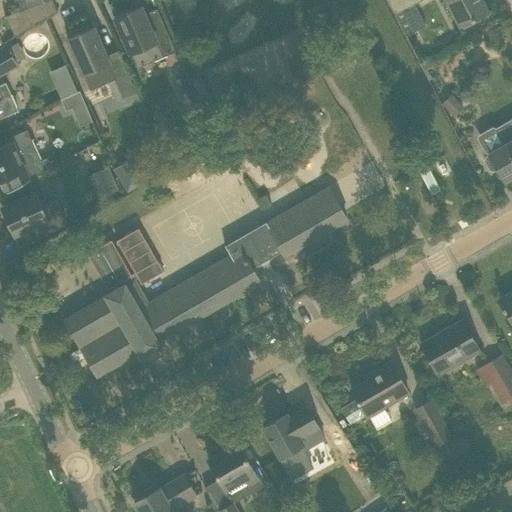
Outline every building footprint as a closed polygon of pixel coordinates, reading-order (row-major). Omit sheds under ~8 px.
[(14,0),(19,10),(5,16),(14,37),(58,11),(53,0),(14,0)] [(386,0),(407,35),(426,25),(415,3),(421,0),(386,0)] [(446,0),(461,26),(488,11),(482,0),(446,0)] [(129,49),(131,52),(135,60),(148,54),(152,61),(176,51),(157,8),(145,14),(141,6),(116,17),(125,38),(123,39),(128,50),(129,49)] [(91,90),(116,79),(112,70),(125,64),(119,50),(106,55),(94,27),(68,38),(91,90)] [(0,50),(0,75),(18,66),(8,46),(0,50)] [(188,111),(200,105),(187,75),(175,81),(188,111)] [(0,118),(19,110),(6,82),(0,84),(0,118)] [(84,102),(80,90),(61,98),(66,110),(72,107),(84,102)] [(511,118),(497,127),(506,143),(489,153),(486,156),(485,160),(490,168),(494,169),(498,167),(505,180),(511,175),(511,118)] [(10,138),(12,141),(0,146),(0,179),(6,192),(52,167),(48,158),(41,162),(27,130),(10,138)] [(197,170),(188,157),(187,155),(176,161),(186,177),(197,170)] [(165,173),(159,160),(145,167),(151,180),(165,173)] [(230,254),(215,264),(148,302),(135,278),(126,283),(125,282),(65,318),(98,375),(139,352),(142,357),(144,355),(143,353),(158,345),(160,346),(162,345),(159,340),(261,281),(245,255),(257,248),(260,253),(278,243),(285,255),(299,248),(304,257),(334,240),(329,230),(347,219),(328,187),(225,245),(230,254)] [(33,241),(67,222),(57,199),(42,205),(36,191),(3,206),(15,234),(27,228),(33,241)] [(272,205),(266,193),(259,198),(265,209),(272,205)] [(131,268),(139,283),(161,270),(136,225),(88,251),(106,282),(131,268)] [(502,307),(505,311),(507,310),(511,320),(511,294),(501,301),(504,306),(502,307)] [(423,343),(422,343),(439,372),(480,349),(463,320),(447,329),(449,331),(424,345),(423,343)] [(511,396),(511,368),(503,353),(490,361),(501,378),(491,384),(501,403),(511,396)] [(407,391),(391,361),(372,372),(374,375),(352,388),(366,415),(407,391)] [(464,457),(430,400),(416,408),(437,444),(438,444),(450,465),(464,457)] [(319,428),(307,406),(289,417),(287,414),(264,427),(287,471),(308,460),(301,446),(305,444),(317,437),(314,431),(319,428)] [(460,416),(449,422),(459,439),(472,431),(465,418),(460,416)] [(260,479),(238,442),(208,459),(226,489),(245,478),(250,485),(260,479)] [(196,494),(185,475),(160,489),(158,487),(156,483),(144,489),(147,494),(135,501),(140,511),(174,511),(172,508),(196,494)] [(219,510),(220,511),(239,511),(233,502),(219,510)]
